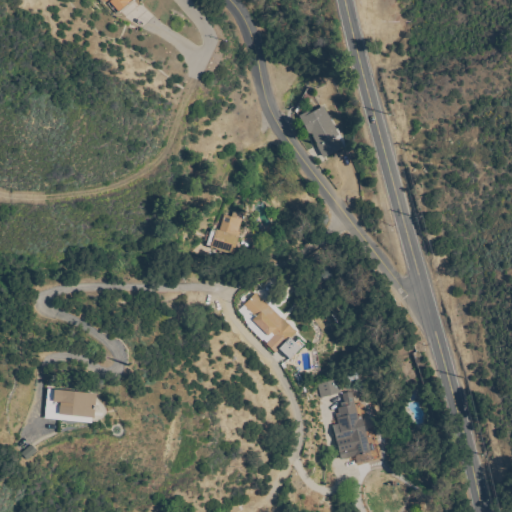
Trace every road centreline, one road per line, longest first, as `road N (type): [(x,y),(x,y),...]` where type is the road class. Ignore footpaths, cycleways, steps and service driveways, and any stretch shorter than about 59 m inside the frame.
road 1 (secondary): [(482,511),(343,0)]
road 2 (tertiary): [(430,308),(415,304),(286,137),(271,110),(258,39),(232,0)]
